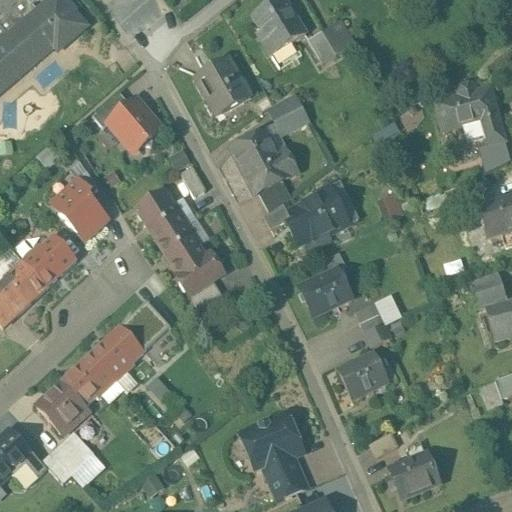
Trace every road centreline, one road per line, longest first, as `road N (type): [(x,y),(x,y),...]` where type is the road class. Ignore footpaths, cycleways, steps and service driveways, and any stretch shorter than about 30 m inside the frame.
road 1 (residential): [(224,0),(148,66),(260,268),(370,511)]
road 2 (residential): [(142,263),(0,406)]
